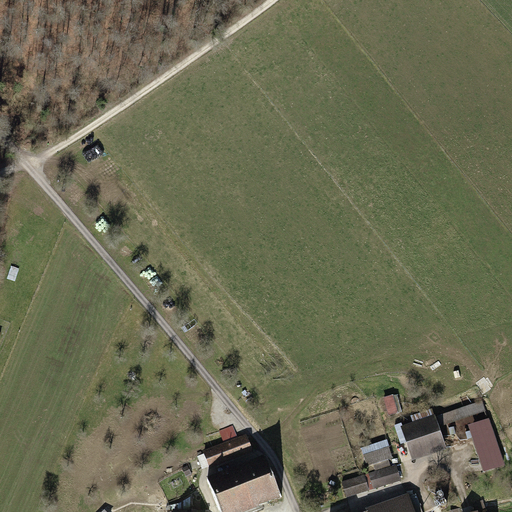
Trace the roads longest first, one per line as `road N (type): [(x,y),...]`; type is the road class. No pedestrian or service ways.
road 1 (track): [(298,511),(271,452),(27,165)]
road 2 (track): [(270,0),(27,165)]
road 3 (track): [(341,511),(451,459),(466,501),(511,499)]
